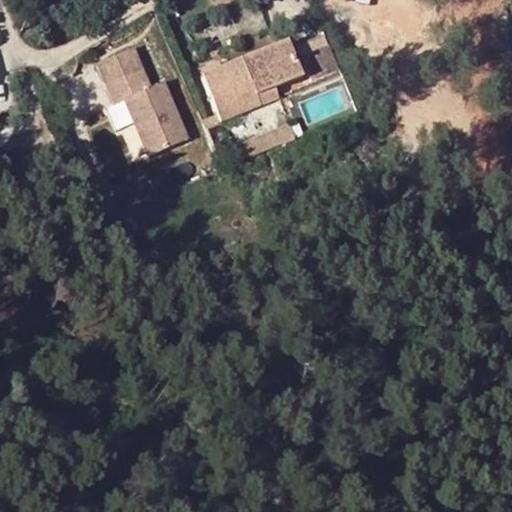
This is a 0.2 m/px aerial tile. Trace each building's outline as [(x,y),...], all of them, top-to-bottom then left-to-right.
[(286,41),(239,60),(241,67),(289,47),(286,41)] [(149,87),(139,68),(130,46),(93,61),(103,84),(111,104),(122,99),(147,155),(186,137),(161,82),(149,87)] [(289,47),(241,67),(239,60),(200,76),(215,115),(219,123),(258,108),(253,96),(272,89),(300,77),(289,47)] [(290,127),(295,139),(357,114),(341,73),(280,99),(290,127)] [(277,100),(272,89),(253,96),(258,108),(277,100)] [(204,130),(219,123),(215,115),(200,121),(204,130)] [(281,144),(295,139),(290,127),(277,131),(281,144)]
